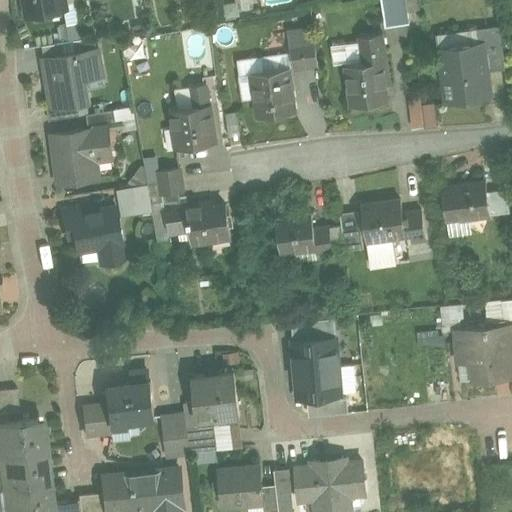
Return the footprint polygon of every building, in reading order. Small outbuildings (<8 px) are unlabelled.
[(27,0),(30,13),(36,17),(46,15),(50,10),(66,7),(65,0),(27,0)] [(407,0),(383,0),(386,25),(411,22),(407,0)] [(501,24),(488,26),(492,58),(506,56),(501,24)] [(385,32),(361,35),(365,62),(389,59),(385,32)] [(316,40),(290,43),(294,67),(320,63),(316,40)] [(484,41),(441,46),(445,81),(449,80),(452,98),(448,99),(448,100),(488,94),(484,70),(488,70),(484,41)] [(99,48),(46,56),(46,58),(51,57),(55,84),(52,85),(56,105),(81,99),(81,101),(90,99),(85,74),(101,70),(103,76),(104,76),(99,48)] [(365,62),(349,64),(354,103),(387,98),(385,84),(392,83),(389,59),(365,62)] [(290,68),(254,73),(260,115),(297,109),(295,97),(296,97),(293,78),(291,78),(290,68)] [(208,82),(192,85),(196,105),(211,102),(208,82)] [(56,105),(50,106),(52,119),(84,113),(81,101),(81,99),(56,105)] [(405,100),(407,125),(432,124),(431,99),(405,100)] [(196,105),(173,109),(179,146),(218,140),(211,102),(196,105)] [(116,108),(89,112),(91,126),(110,123),(110,125),(118,124),(116,108)] [(91,126),(56,131),(58,148),(60,147),(61,161),(59,161),(62,181),(100,176),(96,151),(113,149),(110,125),(110,123),(91,126)] [(181,165),(159,168),(161,181),(183,178),(181,165)] [(183,178),(161,181),(163,193),(185,190),(183,178)] [(488,179),(445,185),(449,218),(492,212),(489,191),(488,179)] [(508,188),(489,191),(492,212),(511,210),(508,188)] [(402,198),(364,204),(369,237),(412,231),(409,210),(404,211),(402,198)] [(214,199),(187,203),(191,227),(193,242),(233,235),(227,203),(215,205),(214,199)] [(187,203),(166,207),(170,230),(191,227),(187,203)] [(118,206),(80,213),(79,206),(65,208),(69,227),(76,226),(80,247),(101,244),(104,259),(123,256),(120,240),(124,240),(118,206)] [(423,208),(409,210),(412,231),(413,239),(427,237),(423,208)] [(314,212),(278,217),(283,250),(317,246),(318,245),(316,226),(314,212)] [(343,223),(331,224),(335,248),(346,246),(343,223)] [(331,224),(316,226),(318,245),(317,246),(317,250),(335,248),(331,224)] [(511,297),(503,298),(505,322),(511,321),(511,297)] [(440,324),(459,321),(456,301),(437,304),(440,324)] [(294,348),(340,345),(338,319),(292,322),(294,348)] [(511,321),(505,322),(459,327),(462,352),(476,350),(478,376),(511,372),(511,321)] [(294,348),(297,393),(344,390),(340,345),(294,348)] [(235,368),(193,373),(198,416),(241,412),(235,368)] [(134,381),(106,384),(108,401),(110,421),(111,421),(157,416),(152,379),(151,379),(150,369),(132,371),(134,381)] [(18,385),(7,386),(9,411),(21,409),(18,385)] [(7,386),(0,387),(0,411),(9,411),(7,386)] [(108,401),(83,404),(86,432),(112,429),(111,421),(110,421),(108,401)] [(186,410),(164,413),(166,436),(189,433),(188,425),(186,410)] [(38,417),(0,420),(0,423),(1,423),(4,451),(0,450),(0,452),(48,448),(46,431),(39,432),(38,417)] [(216,422),(188,425),(189,433),(191,450),(219,447),(216,422)] [(48,448),(0,452),(0,454),(5,454),(8,482),(1,483),(1,485),(51,480),(51,478),(45,478),(43,465),(49,465),(48,448)] [(316,463),(298,465),(300,497),(319,496),(320,511),(351,511),(349,493),(368,491),(365,459),(346,461),(346,455),(343,455),(343,457),(319,459),(318,457),(315,458),(316,463)] [(261,462),(220,467),(224,504),(263,500),(265,500),(263,484),(261,462)] [(185,511),(181,466),(105,473),(107,490),(109,511),(118,511),(143,509),(142,500),(155,498),(157,509),(155,509),(155,511),(185,511)] [(51,480),(1,485),(1,487),(8,486),(10,511),(47,511),(55,511),(53,493),(49,494),(48,482),(52,481),(51,480)] [(277,482),(263,484),(265,500),(263,500),(264,510),(280,508),(277,482)] [(109,511),(107,490),(94,491),(96,511),(109,511)] [(96,511),(94,491),(80,493),(82,511),(96,511)] [(81,511),(80,497),(69,498),(69,511),(81,511)]
